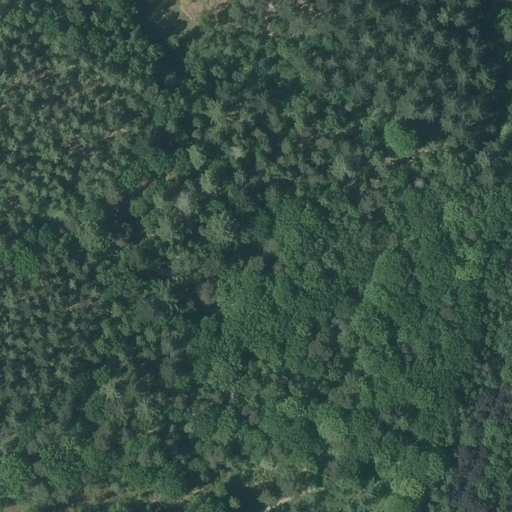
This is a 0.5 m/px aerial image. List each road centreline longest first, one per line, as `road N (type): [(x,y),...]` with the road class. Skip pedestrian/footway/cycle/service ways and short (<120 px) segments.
road 1 (track): [(0,201),(77,243),(161,275),(232,347),(319,384),(394,433)]
road 2 (track): [(210,511),(373,471),(418,447)]
road 3 (tertiary): [(450,511),(511,341)]
